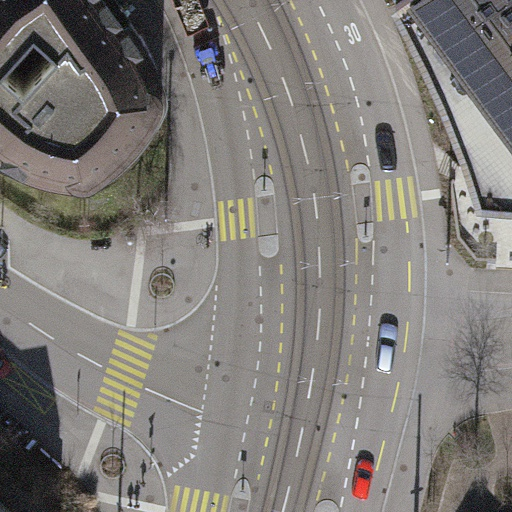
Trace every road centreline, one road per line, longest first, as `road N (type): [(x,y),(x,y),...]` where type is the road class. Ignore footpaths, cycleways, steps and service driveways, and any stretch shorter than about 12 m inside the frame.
road 1 (secondary): [(245,0),(283,84),(315,205),(318,336)]
road 2 (residential): [(0,300),(120,375),(203,408),(304,429)]
road 3 (residential): [(511,333),(318,336)]
